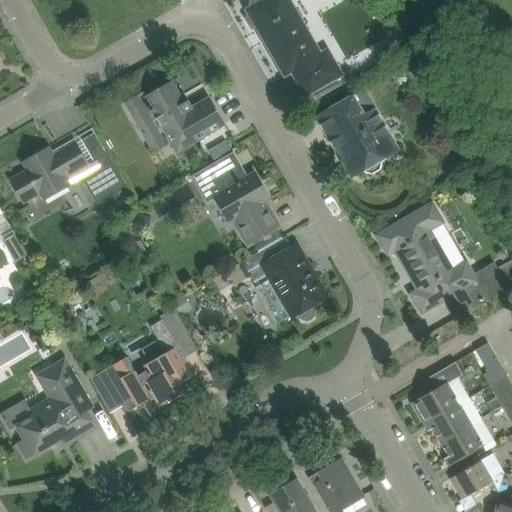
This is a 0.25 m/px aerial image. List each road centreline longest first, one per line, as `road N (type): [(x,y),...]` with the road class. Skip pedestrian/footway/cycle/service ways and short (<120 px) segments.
road 1 (residential): [(359,402),(351,371),(370,329),(367,281),(228,40),(193,23),(86,75),(53,71)]
road 2 (tertiary): [(85,511),(284,396),(326,388),(359,402)]
road 3 (residential): [(170,511),(344,410)]
road 4 (tertiary): [(359,402),(424,511)]
